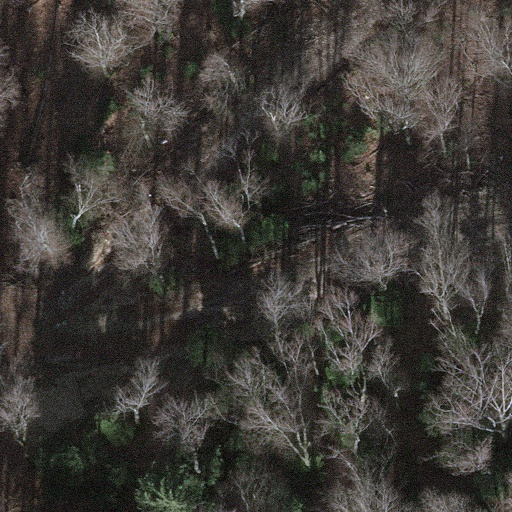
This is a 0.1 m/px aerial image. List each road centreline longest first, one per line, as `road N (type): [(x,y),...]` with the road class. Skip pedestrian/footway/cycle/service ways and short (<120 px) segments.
road 1 (track): [(511,229),(91,340),(0,338)]
road 2 (track): [(389,0),(7,340)]
